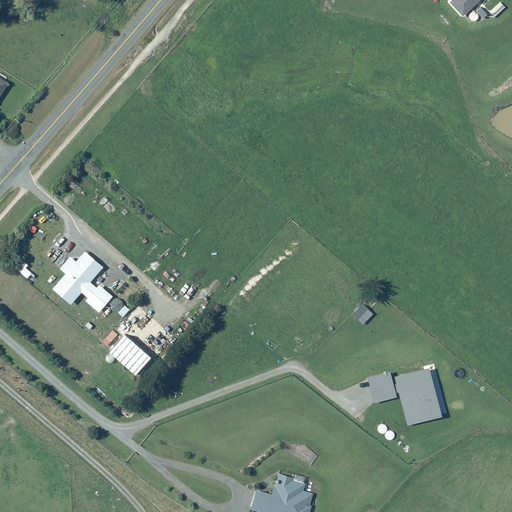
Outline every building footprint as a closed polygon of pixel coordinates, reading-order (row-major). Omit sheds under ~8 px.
[(449,0),(448,1),(462,15),(477,0),(449,0)] [(0,94),(8,80),(0,75),(0,94)] [(62,272),(49,288),(68,304),(78,291),(85,297),(82,300),(97,312),(112,294),(96,281),(94,284),(90,281),(102,266),(82,250),(74,259),(68,255),(57,268),(62,272)] [(120,331),(104,349),(132,373),(148,354),(120,331)] [(126,407),(121,413),(132,422),(137,415),(126,407)] [(253,489),(248,507),(264,511),(307,511),(313,493),(302,490),(305,480),(276,472),(270,494),(253,489)]
